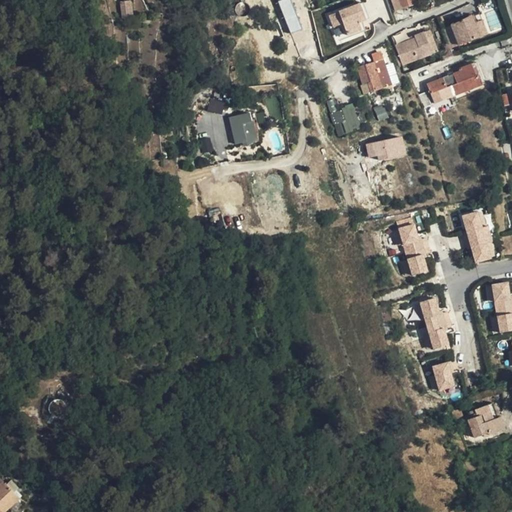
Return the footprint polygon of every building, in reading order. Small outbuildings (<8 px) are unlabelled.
[(279,0),(287,33),(299,30),(292,0),(279,0)] [(392,0),(396,11),(419,4),(417,0),(392,0)] [(120,2),(122,19),(133,18),(131,1),(120,2)] [(340,15),(348,36),(363,30),(367,28),(363,18),(359,20),(354,9),(340,15)] [(471,16),(443,29),(448,44),(450,49),(482,37),(477,23),(474,25),(471,16)] [(477,23),(482,37),(487,34),(483,21),(477,23)] [(430,30),(414,37),(415,39),(410,41),(395,46),(402,65),(437,52),(430,30)] [(443,59),(453,56),(450,49),(446,50),(441,52),(443,59)] [(368,84),(371,92),(392,84),(382,52),(372,55),(374,62),(358,68),(363,85),(368,84)] [(455,95),(483,85),(479,75),(482,74),(477,63),(459,69),(460,71),(453,74),(451,67),(445,69),(448,77),(427,84),(434,103),(455,95)] [(424,108),(432,105),(428,93),(419,96),(424,108)] [(504,106),(511,104),(511,93),(502,96),(504,106)] [(210,99),(208,110),(221,113),(224,102),(210,99)] [(351,104),(330,113),(339,136),(361,127),(351,104)] [(250,112),(230,117),(236,144),(250,140),(252,143),(260,138),(262,137),(256,111),(250,112)] [(365,143),(368,161),(406,155),(402,136),(365,143)] [(210,137),(200,139),(203,152),(213,149),(210,137)] [(482,228),(478,214),(478,212),(463,216),(466,228),(469,240),(490,233),(488,226),(487,226),(482,228)] [(478,214),(482,228),(487,226),(483,213),(478,214)] [(416,250),(414,242),(419,241),(418,238),(415,224),(400,228),(400,230),(404,243),(407,252),(416,250)] [(404,243),(400,230),(395,232),(398,245),(404,243)] [(492,241),(490,233),(469,240),(472,250),(476,263),(491,258),(490,256),(486,243),(491,241),(492,241)] [(414,242),(416,250),(424,247),(423,239),(421,237),(418,238),(419,241),(414,242)] [(491,241),(486,243),(490,256),(495,255),(491,241)] [(424,247),(416,250),(418,256),(423,254),(424,258),(428,257),(427,254),(424,247)] [(416,250),(407,252),(409,261),(413,274),(413,276),(428,271),(424,258),(423,254),(418,256),(416,250)] [(413,274),(409,261),(403,263),(407,275),(413,274)] [(510,296),(508,282),(492,285),(493,287),(495,300),(497,309),(506,307),(505,300),(511,299),(510,296)] [(440,311),(436,298),(421,302),(421,304),(425,319),(428,326),(438,323),(436,316),(441,315),(440,311)] [(425,319),(421,304),(416,306),(420,321),(425,319)] [(511,313),(508,315),(506,307),(497,309),(498,318),(500,331),(501,333),(511,331),(511,313)] [(436,316),(438,323),(446,321),(443,314),(443,311),(440,311),(441,315),(436,316)] [(446,321),(438,323),(440,330),(444,329),(446,332),(449,331),(448,328),(446,321)] [(440,330),(438,323),(428,326),(430,333),(434,347),(434,349),(449,345),(446,332),(444,329),(440,330)] [(434,347),(430,333),(424,335),(428,349),(434,347)] [(456,360),(448,363),(451,373),(454,372),(454,370),(458,368),(456,360)] [(451,373),(448,363),(433,367),(435,375),(440,389),(440,391),(455,387),(451,373)] [(56,400),(54,401),(52,402),(50,404),(49,406),(49,408),(49,411),(50,413),(51,414),(53,416),(54,417),(57,418),(59,418),(61,417),(63,416),(65,415),(66,413),(66,410),(66,408),(66,406),(65,404),(64,403),(62,401),(60,400),(58,400),(56,400)] [(459,404),(449,407),(455,420),(463,416),(459,404)] [(467,420),(474,438),(489,432),(490,435),(505,430),(500,417),(493,420),(488,405),(475,410),(477,416),(467,420)] [(0,511),(4,511),(19,499),(5,484),(0,487),(0,511)]
